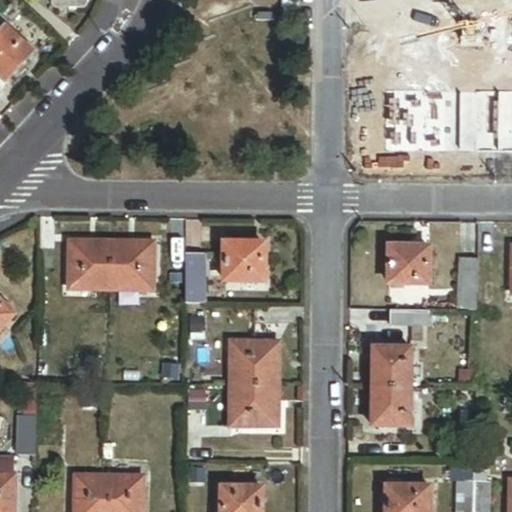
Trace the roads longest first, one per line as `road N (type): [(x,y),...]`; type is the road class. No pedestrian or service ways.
road 1 (residential): [(326,200),(0,196)]
road 2 (residential): [(323,511),(326,200)]
road 3 (residential): [(0,174),(137,41),(156,0)]
road 4 (residential): [(326,200),(328,0)]
road 5 (residential): [(511,202),(326,200)]
